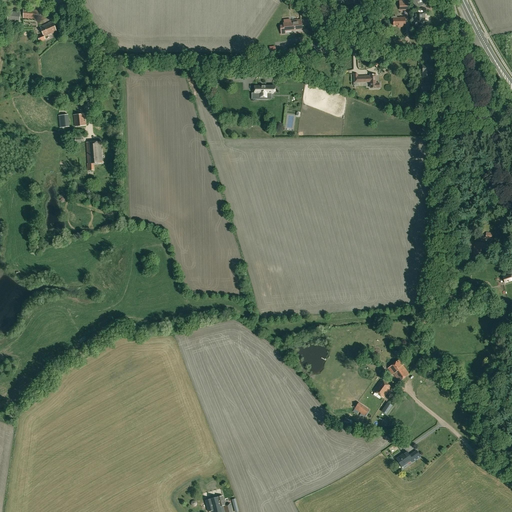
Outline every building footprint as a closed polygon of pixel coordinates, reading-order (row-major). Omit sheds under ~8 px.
[(345,0),(347,1),(348,4),(357,2),(359,9),(358,9),(365,8),(363,0),(345,0)] [(409,10),(409,0),(399,1),(400,10),(409,10)] [(422,0),(409,0),(410,3),(413,2),(416,9),(425,4),(422,0)] [(20,13),(12,12),(13,10),(9,9),(8,12),(7,22),(19,23),(20,13)] [(24,9),(23,18),(37,19),(37,10),(24,9)] [(422,14),(416,14),(416,17),(415,17),(415,18),(414,18),(414,25),(420,25),(429,25),(428,21),(425,21),(425,18),(422,18),(422,14)] [(393,22),(393,25),(400,25),(400,27),(405,26),(405,17),(397,17),(397,16),(392,17),(392,22),(393,22)] [(291,29),(302,28),(301,20),(290,21),(290,19),(286,20),(287,23),(284,23),(284,26),(281,26),(281,34),(285,33),(285,31),(292,30),(291,29)] [(40,42),(45,39),(44,37),(57,32),(53,21),(40,27),(43,35),(38,37),(40,42)] [(423,72),(423,76),(430,76),(430,71),(433,71),(433,64),(422,64),(423,72)] [(370,82),(370,88),(379,88),(379,83),(376,83),(376,74),(370,74),(370,76),(358,76),(358,74),(354,74),(354,82),(370,82)] [(421,86),(421,91),(430,91),(430,87),(430,82),(423,82),(423,86),(421,86)] [(272,94),(272,87),(267,87),(260,86),(255,86),(255,93),(260,93),(260,95),(263,95),(263,98),(267,98),(267,94),(272,94)] [(85,114),(84,106),(78,107),(79,114),(73,115),(75,126),(86,125),(85,114)] [(60,128),(70,126),(69,114),(58,116),(60,128)] [(93,164),(102,163),(101,142),(87,142),(88,164),(87,164),(88,171),(94,170),(93,164)] [(482,248),(486,249),(487,243),(474,241),(472,259),(484,261),(485,254),(481,254),(482,248)] [(511,280),(510,274),(503,277),(505,283),(511,280)] [(404,354),(400,348),(394,352),(398,358),(404,354)] [(400,358),(388,368),(392,374),(393,374),(399,381),(409,374),(403,365),(404,364),(400,358)] [(391,387),(381,380),(373,390),(384,397),(391,387)] [(369,410),(358,402),(354,409),(365,416),(369,410)] [(392,406),(388,403),(382,411),(386,414),(392,406)] [(410,455),(407,451),(396,458),(402,467),(411,460),(412,462),(421,456),(417,450),(410,455)] [(217,497),(219,504),(216,505),(217,507),(223,505),(225,511),(232,511),(231,504),(225,505),(223,496),(217,497)] [(217,497),(205,500),(208,511),(211,511),(225,511),(223,505),(217,507),(216,505),(219,504),(217,497)]
